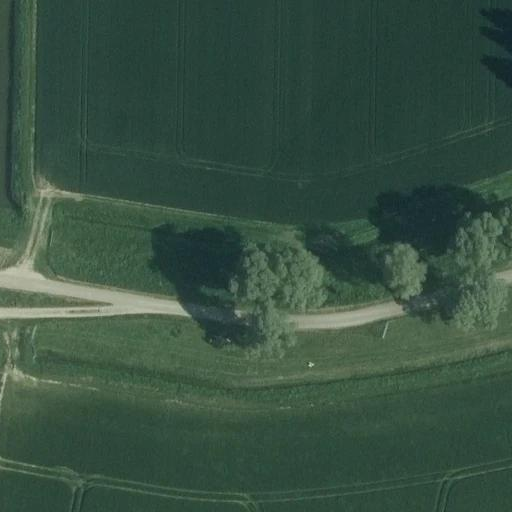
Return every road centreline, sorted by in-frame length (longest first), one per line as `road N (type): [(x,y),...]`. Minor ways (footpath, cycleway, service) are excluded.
road 1 (unclassified): [(154,303),(297,323),(348,320),(511,275)]
road 2 (unclassified): [(154,303),(0,279)]
road 3 (track): [(0,313),(154,303)]
